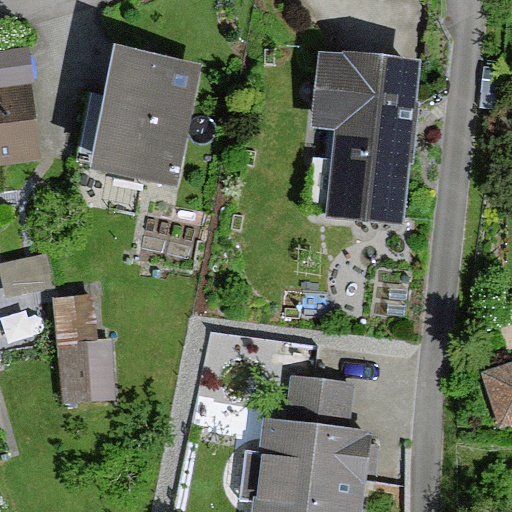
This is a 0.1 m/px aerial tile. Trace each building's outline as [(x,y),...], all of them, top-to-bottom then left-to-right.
[(0,171),(41,165),(27,60),(0,63),(0,171)] [(181,197),(207,78),(124,61),(99,179),(181,197)] [(409,237),(427,72),(323,61),(314,144),(336,146),(327,228),(409,237)] [(41,265),(0,275),(0,313),(50,299),(41,265)] [(111,307),(56,309),(59,409),(115,407),(111,307)] [(511,431),(511,375),(490,382),(506,434),(511,431)] [(354,398),(293,390),(288,430),(267,427),(255,511),(360,511),(371,443),(348,440),(354,398)]
